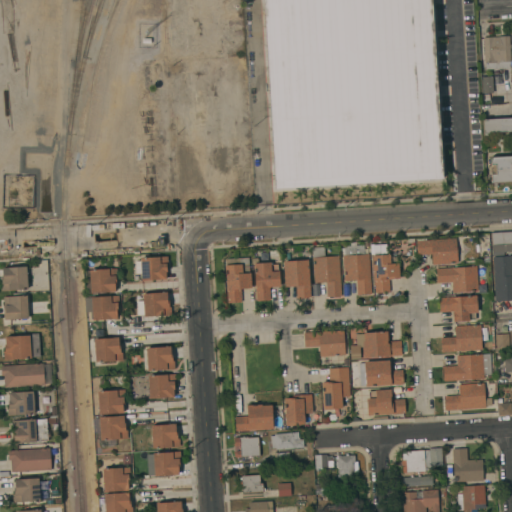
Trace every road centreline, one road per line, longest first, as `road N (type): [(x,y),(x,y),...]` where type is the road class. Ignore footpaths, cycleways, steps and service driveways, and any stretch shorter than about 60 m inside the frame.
road 1 (tertiary): [(511,210),(0,244)]
road 2 (tertiary): [(215,511),(197,233)]
road 3 (residential): [(318,441),(511,427)]
